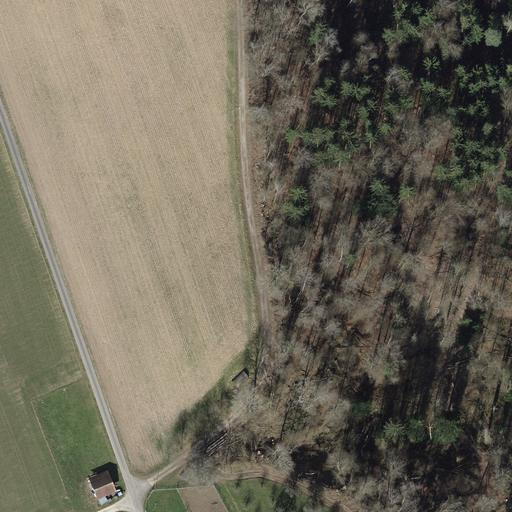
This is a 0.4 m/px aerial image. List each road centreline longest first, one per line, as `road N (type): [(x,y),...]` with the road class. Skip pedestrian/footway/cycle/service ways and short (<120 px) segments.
road 1 (track): [(133,497),(237,416),(264,373),(265,311),(244,170),(239,0)]
road 2 (track): [(511,163),(450,365),(445,412),(479,458),(483,511)]
road 3 (track): [(421,282),(374,122),(350,0)]
road 4 (track): [(481,253),(440,277),(388,291),(361,328),(340,384),(313,414)]
